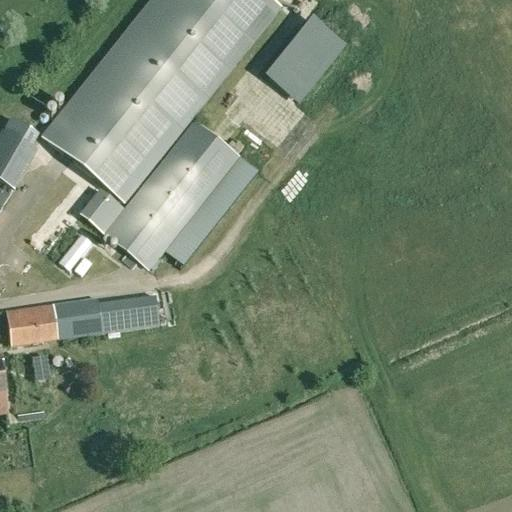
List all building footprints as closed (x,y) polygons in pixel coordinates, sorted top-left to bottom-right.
[(266,0),(154,0),(40,143),(122,207),(279,10),(266,0)] [(306,107),(354,47),(318,19),(271,78),(306,107)] [(193,123),(123,211),(103,236),(152,275),(164,260),(161,257),(239,159),(193,123)] [(2,132),(0,134),(0,189),(10,196),(35,155),(18,138),(2,132)] [(0,213),(10,196),(0,189),(0,213)] [(57,342),(102,336),(97,300),(51,307),(6,314),(10,349),(57,342)] [(0,415),(8,414),(1,357),(0,356),(0,415)]
